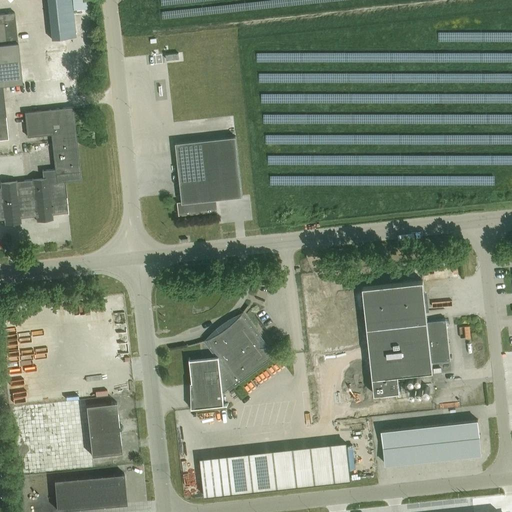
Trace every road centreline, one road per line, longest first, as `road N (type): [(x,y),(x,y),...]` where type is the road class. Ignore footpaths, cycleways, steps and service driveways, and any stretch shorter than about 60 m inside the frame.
road 1 (unclassified): [(483,222),(137,259)]
road 2 (unclassified): [(228,511),(510,481)]
road 3 (unclassified): [(137,259),(110,0)]
road 4 (unclassified): [(483,222),(510,481)]
road 5 (unclassified): [(164,511),(137,259)]
road 6 (unclassified): [(137,259),(0,273)]
